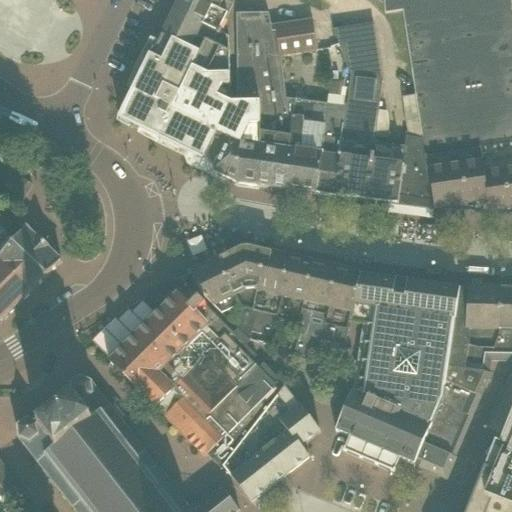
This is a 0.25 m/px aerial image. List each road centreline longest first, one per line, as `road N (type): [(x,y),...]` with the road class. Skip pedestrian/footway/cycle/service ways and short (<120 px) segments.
road 1 (tertiary): [(0,359),(116,286),(131,256),(129,207),(111,176),(59,131)]
road 2 (tertiary): [(59,131),(124,0)]
